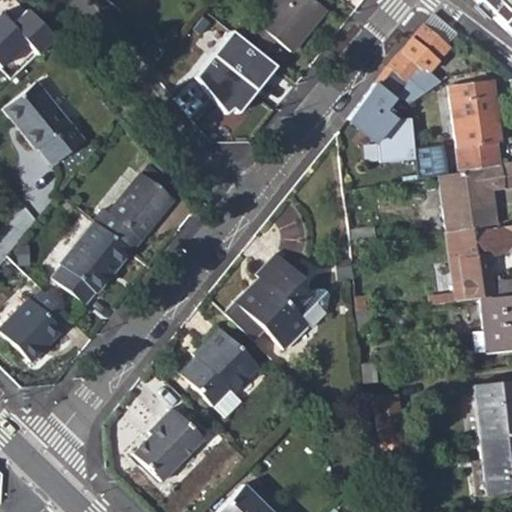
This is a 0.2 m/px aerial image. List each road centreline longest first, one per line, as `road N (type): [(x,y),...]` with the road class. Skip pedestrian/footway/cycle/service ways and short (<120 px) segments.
road 1 (residential): [(34,467),(233,210)]
road 2 (residential): [(233,210),(58,0)]
road 3 (residential): [(233,210),(404,0)]
